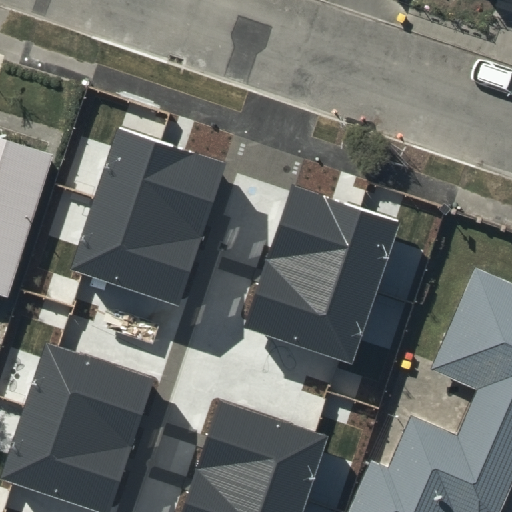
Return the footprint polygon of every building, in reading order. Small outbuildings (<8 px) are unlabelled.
[(120,127),(74,263),(180,298),(226,162),(120,127)] [(45,148),(0,134),(0,288),(1,289),(45,148)] [(293,183),(246,320),(352,355),(398,219),(293,183)] [(511,460),(511,278),(477,263),(433,362),(476,381),(454,431),(411,412),(387,466),(374,460),(351,511),(450,511),(454,505),(470,511),(482,511),(490,510),(511,460)] [(50,342),(3,478),(103,511),(109,511),(155,378),(50,342)] [(222,399),(183,511),(301,511),(328,434),(222,399)]
